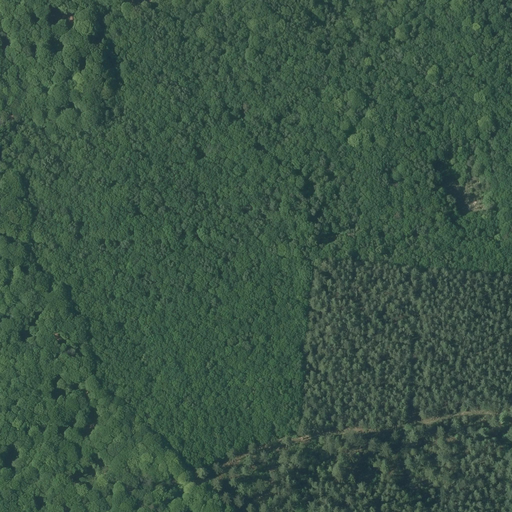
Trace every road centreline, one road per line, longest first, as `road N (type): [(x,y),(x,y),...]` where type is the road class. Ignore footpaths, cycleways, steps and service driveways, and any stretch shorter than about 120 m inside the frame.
road 1 (track): [(0,331),(110,401),(229,511)]
road 2 (track): [(0,67),(189,0)]
road 3 (track): [(54,424),(0,261)]
